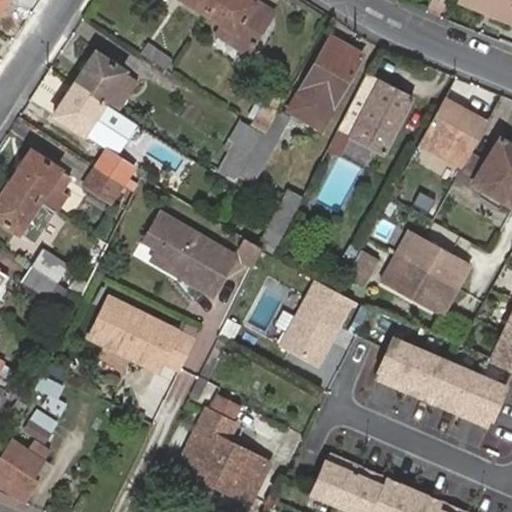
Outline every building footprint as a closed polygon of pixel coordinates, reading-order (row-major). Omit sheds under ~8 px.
[(180,0),(203,15),(212,0),(180,0)] [(270,17),(244,0),(212,0),(203,15),(221,26),(215,36),(245,56),(270,17)] [(511,0),(458,0),(458,1),(511,24),(511,0)] [(331,108),(361,55),(330,37),(301,90),(331,108)] [(97,54),(77,84),(105,102),(120,112),(139,84),(121,73),(124,70),(97,54)] [(368,78),(339,132),(383,156),(411,101),(368,78)] [(105,102),(77,84),(56,116),(84,135),(105,102)] [(269,92),(250,126),(265,135),(278,111),(284,101),(269,92)] [(486,125),(441,102),(417,145),(462,169),(469,156),(486,125)] [(292,119),(278,111),(265,135),(241,178),(254,186),(292,119)] [(238,177),(262,134),(240,122),(230,139),(237,143),(223,167),(238,177)] [(469,156),(462,169),(452,187),(477,202),(480,197),(483,192),(505,204),(510,207),(511,203),(511,147),(499,141),(487,166),(469,156)] [(106,151),(94,168),(120,186),(131,168),(106,151)] [(12,184),(55,212),(65,197),(59,193),(67,180),(57,174),(59,170),(32,152),(12,184)] [(346,208),(366,165),(345,155),(324,198),(346,208)] [(120,186),(94,168),(83,186),(108,203),(120,186)] [(0,220),(33,243),(55,212),(12,184),(0,201),(0,220)] [(270,253),(300,198),(282,188),(253,243),(270,253)] [(483,192),(480,197),(502,210),(505,204),(483,192)] [(156,263),(173,273),(175,269),(179,272),(182,278),(217,298),(237,258),(163,215),(148,244),(162,252),(156,263)] [(470,265),(408,233),(380,283),(443,317),(470,265)] [(30,267),(55,283),(68,264),(42,248),(30,267)] [(261,259),(270,264),(275,256),(270,253),(266,251),(261,259)] [(360,251),(354,263),(372,274),(378,261),(360,251)] [(46,298),(55,283),(30,267),(21,281),(46,298)] [(0,287),(2,289),(9,279),(0,272),(0,287)] [(338,292),(313,278),(277,344),(314,364),(350,297),(338,292)] [(180,373),(194,342),(108,299),(88,338),(144,366),(148,357),(180,373)] [(511,316),(493,359),(511,367),(511,316)] [(235,334),(226,330),(221,339),(230,343),(235,334)] [(504,388),(394,339),(377,377),(488,426),(504,388)] [(57,381),(41,407),(59,418),(66,406),(73,409),(80,396),(57,381)] [(217,396),(208,415),(231,427),(240,407),(217,396)] [(37,409),(24,429),(46,443),(59,423),(37,409)] [(207,415),(190,447),(198,451),(186,474),(248,504),(261,479),(267,466),(227,446),(235,429),(231,427),(208,415),(207,415)] [(0,488),(22,504),(37,482),(33,479),(43,463),(51,452),(34,441),(27,452),(12,442),(0,459),(0,488)] [(198,451),(190,447),(178,470),(186,474),(198,451)] [(463,511),(330,455),(313,493),(355,511),(463,511)]
